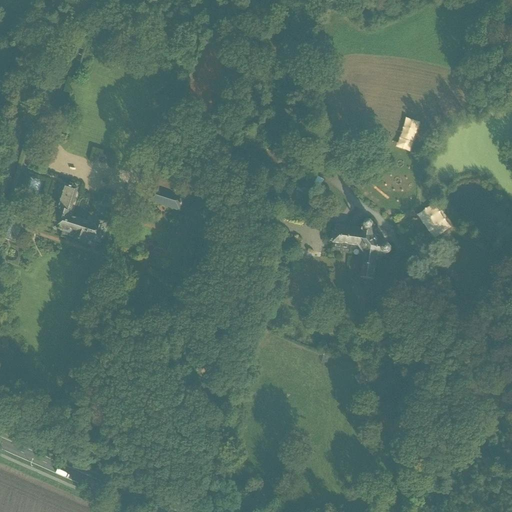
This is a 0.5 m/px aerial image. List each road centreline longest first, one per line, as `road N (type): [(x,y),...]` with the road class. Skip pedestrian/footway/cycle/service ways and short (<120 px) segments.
road 1 (track): [(0,185),(36,59),(78,0)]
road 2 (secondary): [(151,511),(0,443)]
